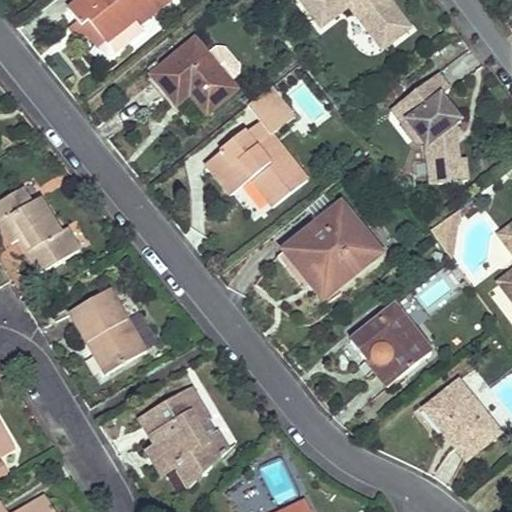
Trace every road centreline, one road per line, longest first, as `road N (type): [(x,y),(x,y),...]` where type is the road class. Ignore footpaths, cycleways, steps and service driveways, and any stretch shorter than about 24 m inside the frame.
road 1 (residential): [(438,511),(328,441),(0,44)]
road 2 (residential): [(119,511),(76,420),(38,365),(0,345)]
